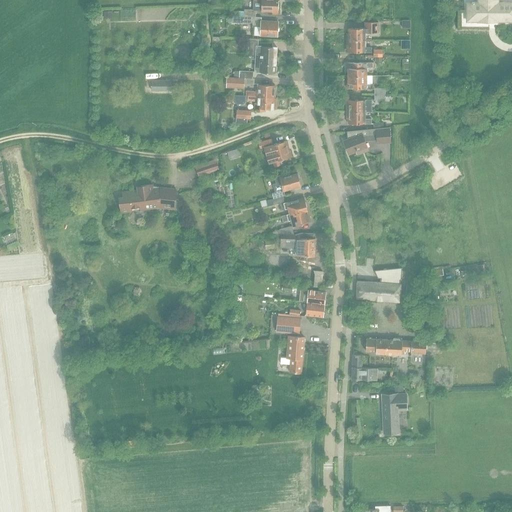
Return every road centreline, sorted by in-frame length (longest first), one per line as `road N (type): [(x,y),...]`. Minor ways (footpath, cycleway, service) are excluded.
road 1 (residential): [(0,141),(49,134),(174,155),(309,112)]
road 2 (residential): [(327,511),(340,264),(333,196)]
road 3 (unclassified): [(358,189),(511,106)]
